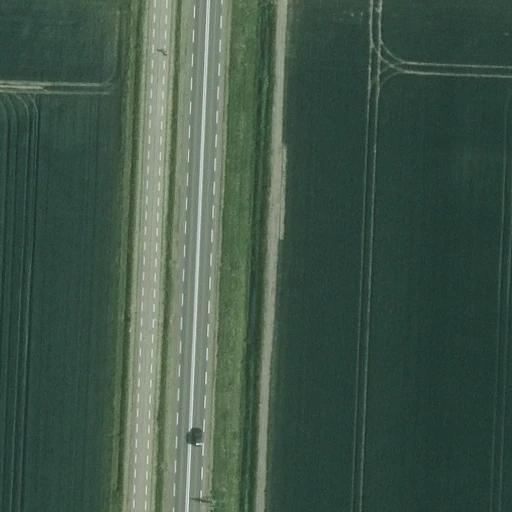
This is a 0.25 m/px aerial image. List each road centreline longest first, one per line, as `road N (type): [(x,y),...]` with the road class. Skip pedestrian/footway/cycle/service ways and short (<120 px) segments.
road 1 (unclassified): [(138,511),(159,0)]
road 2 (primary): [(186,511),(206,0)]
